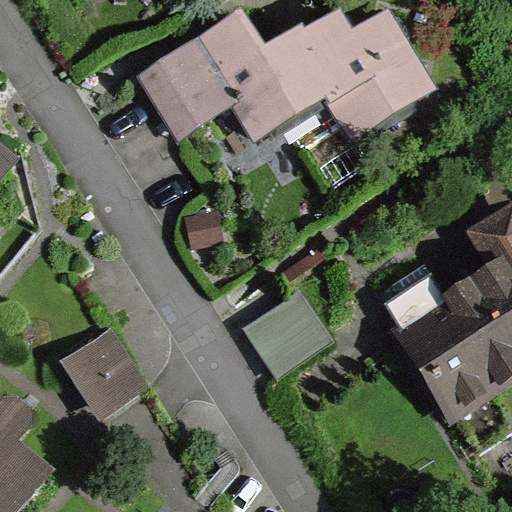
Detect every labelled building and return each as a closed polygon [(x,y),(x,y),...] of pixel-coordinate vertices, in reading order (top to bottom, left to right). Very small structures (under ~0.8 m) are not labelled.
[(263,58),(299,116),(332,96),(356,134),(432,87),(386,13),(353,33),(340,11),(321,22),(263,58)] [(299,116),(263,58),(240,20),(147,77),(185,138),(231,110),(252,145),(299,116)] [(185,218),(192,250),(224,243),(217,211),(185,218)] [(511,388),(511,238),(501,221),(453,251),(472,281),(386,335),(447,430),(511,388)] [(243,328),(277,380),(334,342),(299,290),(243,328)] [(121,348),(110,331),(64,363),(72,375),(104,421),(150,389),(121,348)] [(14,444),(31,425),(34,410),(26,404),(19,399),(4,401),(0,405),(0,511),(12,511),(47,473),(14,444)]
